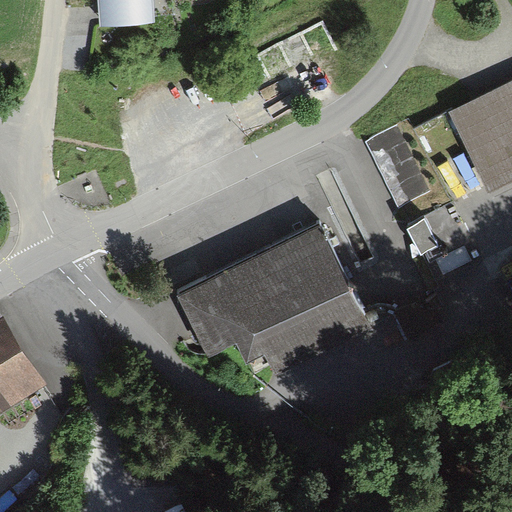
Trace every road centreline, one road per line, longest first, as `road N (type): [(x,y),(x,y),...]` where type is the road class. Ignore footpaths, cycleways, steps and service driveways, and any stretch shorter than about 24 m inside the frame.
road 1 (residential): [(60,248),(307,127),(361,92),(423,0)]
road 2 (residential): [(60,248),(206,386),(353,458),(372,478),(375,511)]
road 3 (residential): [(60,248),(14,156),(37,119),(55,0)]
road 4 (track): [(511,400),(372,478)]
